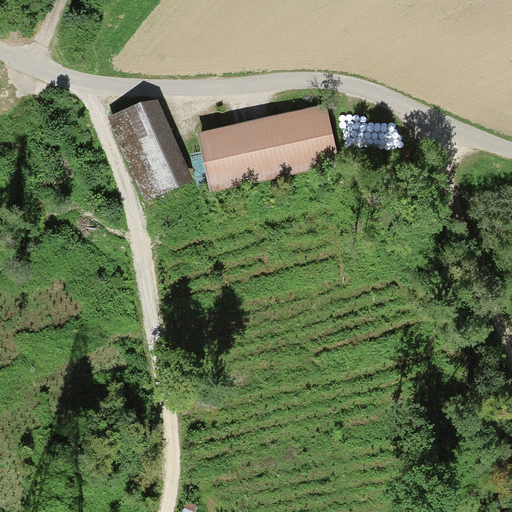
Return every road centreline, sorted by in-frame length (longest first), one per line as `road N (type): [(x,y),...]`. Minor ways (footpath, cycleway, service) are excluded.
road 1 (unclassified): [(0,52),(109,88),(335,84),(511,151)]
road 2 (track): [(80,81),(139,221),(172,402),(170,511)]
road 3 (track): [(449,124),(440,157),(511,358)]
